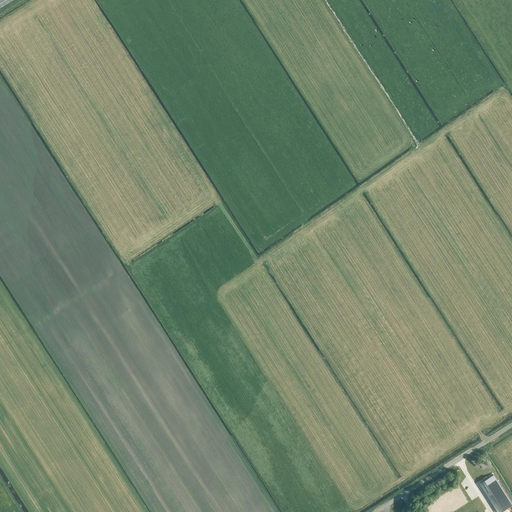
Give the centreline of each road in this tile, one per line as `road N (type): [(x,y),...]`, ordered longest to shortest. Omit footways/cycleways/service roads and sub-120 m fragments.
road 1 (track): [(325,0),(418,145)]
road 2 (unclassified): [(376,511),(511,425)]
